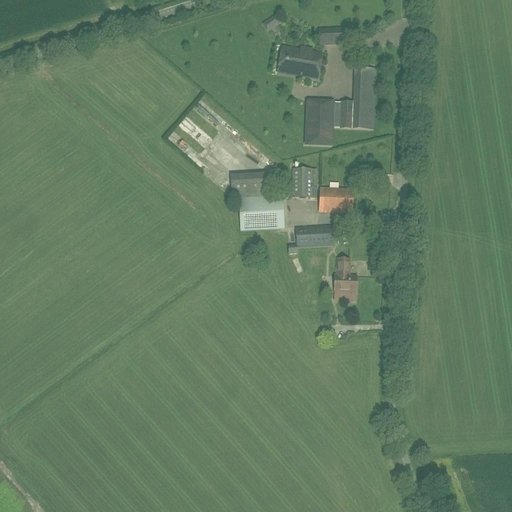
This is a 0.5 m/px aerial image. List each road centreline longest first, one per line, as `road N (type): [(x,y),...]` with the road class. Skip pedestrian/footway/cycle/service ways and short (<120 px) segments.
road 1 (unclassified): [(426,511),(389,399),(413,0)]
road 2 (tertiary): [(0,67),(215,0)]
